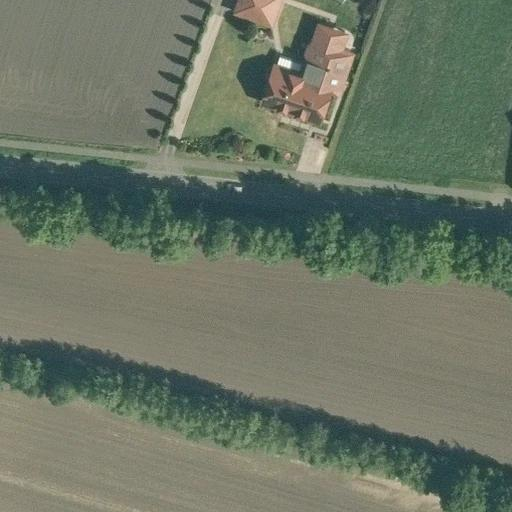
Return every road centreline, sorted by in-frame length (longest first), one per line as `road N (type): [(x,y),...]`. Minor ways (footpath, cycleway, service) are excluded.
road 1 (secondary): [(511,222),(0,167)]
road 2 (track): [(101,402),(511,510)]
